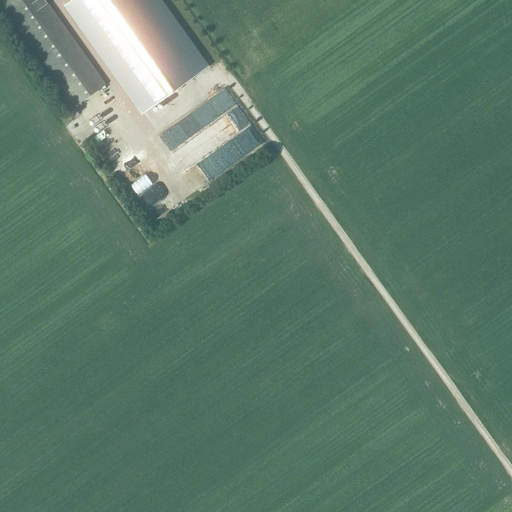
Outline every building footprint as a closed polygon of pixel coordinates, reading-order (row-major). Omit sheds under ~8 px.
[(102,74),(99,76),(45,0),(0,0),(0,1),(76,107),(106,85),(106,84),(109,82),(102,74)] [(73,0),(74,0),(67,6),(143,113),(207,67),(159,0),(73,0)] [(121,180),(142,167),(136,156),(115,170),(121,180)] [(146,195),(152,190),(148,185),(154,181),(151,176),(154,174),(149,167),(134,178),(146,195)] [(202,202),(208,199),(203,190),(198,193),(202,202)] [(149,195),(155,210),(165,207),(159,191),(149,195)] [(165,221),(179,208),(173,202),(159,215),(165,221)]
